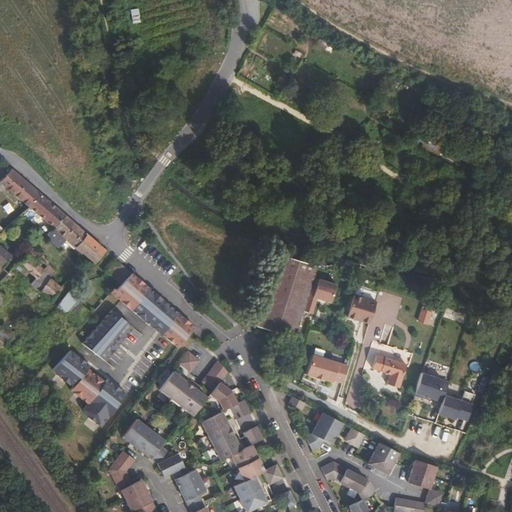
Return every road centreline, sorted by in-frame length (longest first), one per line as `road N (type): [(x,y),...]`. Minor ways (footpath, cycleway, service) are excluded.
road 1 (unclassified): [(106,240),(212,98),(235,45),(237,0)]
road 2 (residential): [(325,511),(262,384),(227,341)]
road 3 (unclassified): [(227,341),(106,240)]
road 4 (unclassified): [(106,240),(0,152)]
